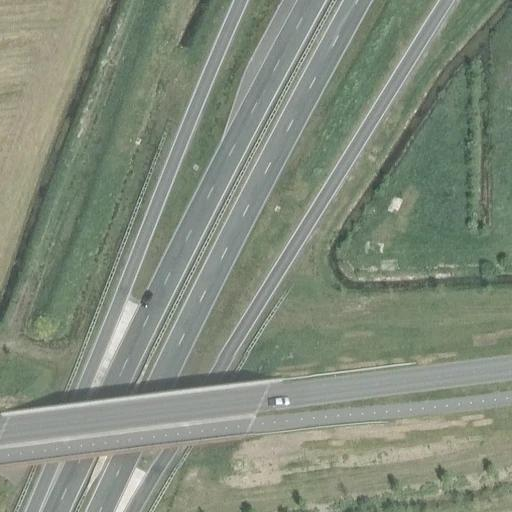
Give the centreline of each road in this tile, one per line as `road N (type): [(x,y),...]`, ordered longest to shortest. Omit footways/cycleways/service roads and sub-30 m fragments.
road 1 (trunk): [(125,511),(447,0)]
road 2 (trunk): [(100,511),(355,0)]
road 3 (trunk): [(312,0),(57,511)]
road 4 (trunk): [(240,0),(119,298),(49,511)]
road 5 (tertiary): [(0,432),(511,368)]
